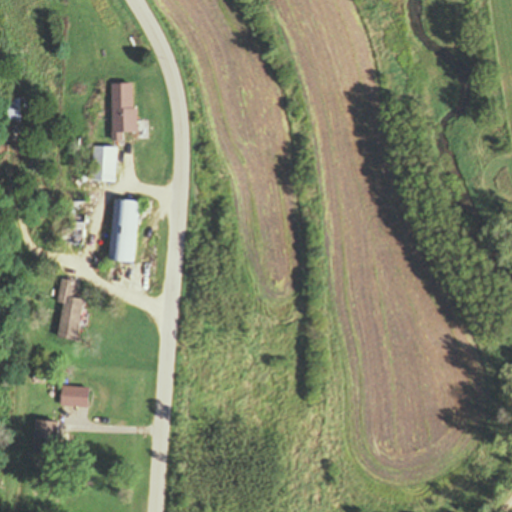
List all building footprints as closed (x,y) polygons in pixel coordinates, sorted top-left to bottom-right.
[(111,84),(112,139),(137,138),(136,83),(111,84)] [(41,124),(41,99),(10,99),(10,124),(41,124)] [(93,182),(118,182),(118,146),(93,146),(93,182)] [(110,260),(136,262),(141,201),(115,199),(110,260)] [(66,200),(61,242),(84,245),(89,202),(66,200)] [(63,304),(58,338),(79,341),(85,299),(73,298),(75,281),(60,279),(56,303),(63,304)] [(90,406),(90,388),(63,388),(63,406),(90,406)]
